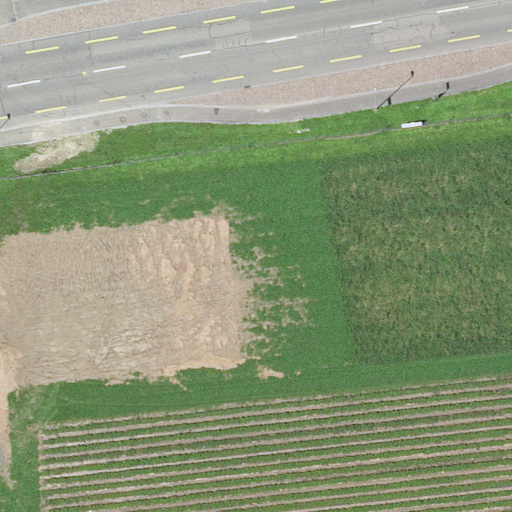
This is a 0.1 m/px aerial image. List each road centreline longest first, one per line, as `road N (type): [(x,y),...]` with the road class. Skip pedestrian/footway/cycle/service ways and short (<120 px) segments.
road 1 (tertiary): [(0,90),(262,41)]
road 2 (tertiary): [(262,41),(511,1)]
